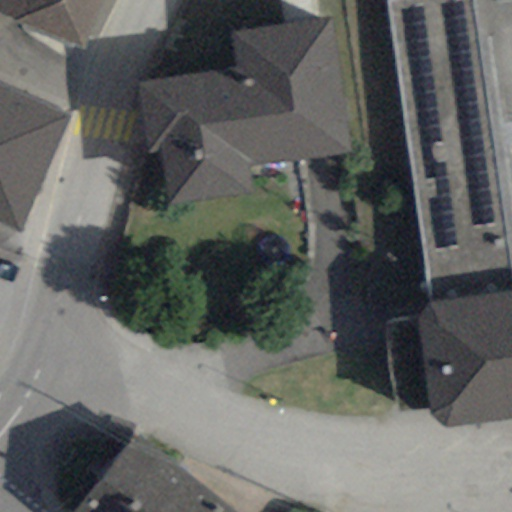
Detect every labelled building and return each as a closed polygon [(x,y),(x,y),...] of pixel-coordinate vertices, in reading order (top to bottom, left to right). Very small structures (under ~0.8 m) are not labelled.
[(28,0),(81,23),(90,0),(28,0)] [(465,429),(511,422),(511,95),(498,0),(483,0),(408,11),(452,314),(414,319),(427,411),(462,406),(465,429)] [(240,72),(153,85),(165,171),(232,161),(230,144),(333,130),(318,22),(234,34),(240,72)] [(0,70),(0,186),(16,194),(59,96),(0,70)] [(139,446),(89,511),(215,511),(220,506),(139,446)]
